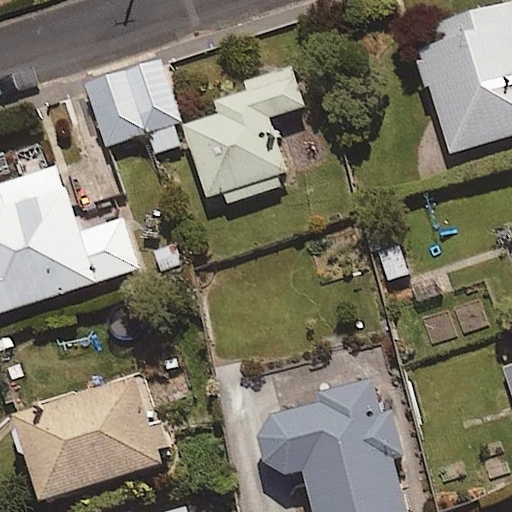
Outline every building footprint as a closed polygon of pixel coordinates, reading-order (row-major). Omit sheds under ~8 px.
[(511,3),(415,33),(453,155),(511,137),(511,3)] [(156,155),(182,146),(176,126),(183,124),(163,63),(89,87),(108,147),(149,134),(156,155)] [(212,103),(216,116),(183,127),(208,198),(222,193),(226,204),(279,185),(276,174),(285,171),(268,119),(303,107),(290,67),(241,84),(244,92),(212,103)] [(80,235),(62,171),(0,188),(0,314),(142,275),(127,221),(80,235)] [(511,363),(500,368),(511,397),(511,363)] [(164,463),(160,453),(172,449),(163,419),(151,422),(136,377),(14,415),(41,502),(164,463)] [(403,452),(393,412),(378,416),(369,380),(318,393),(320,403),(272,413),(257,436),(262,461),(283,475),(302,471),(313,511),(406,511),(392,455),(403,452)]
